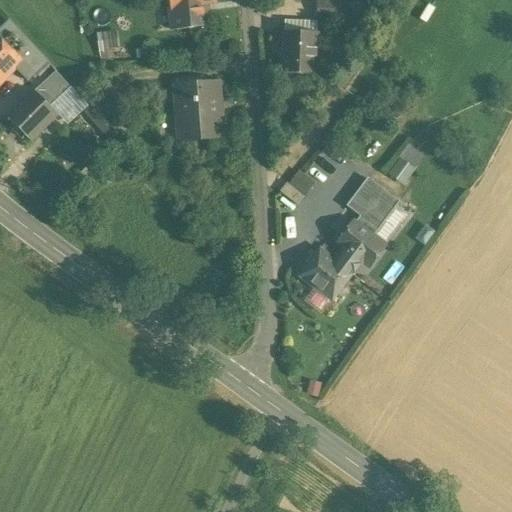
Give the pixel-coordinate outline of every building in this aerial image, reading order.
[(169,0),(173,31),(209,27),(206,5),(216,4),(215,0),(169,0)] [(348,1),(318,0),(317,20),(348,21),(348,1)] [(35,48),(9,20),(0,29),(0,43),(20,63),(35,48)] [(317,23),(285,21),(284,33),(284,34),(283,55),(281,55),(280,74),(316,76),(317,35),(316,35),(317,23)] [(0,43),(0,84),(20,63),(0,43)] [(56,72),(34,93),(8,120),(31,142),(57,115),(50,108),(71,89),(56,72)] [(218,83),(175,87),(180,142),(223,139),(218,83)] [(122,99),(109,85),(90,103),(103,117),(122,99)] [(410,144),(388,174),(403,185),(425,154),(410,144)] [(399,202),(370,180),(349,208),(360,217),(355,224),(373,237),(399,202)] [(305,197),(287,183),(280,192),(298,206),(305,197)] [(355,224),(354,223),(338,243),(345,248),(335,261),(352,275),(353,276),(363,263),(370,267),(385,247),(373,237),(355,224)] [(335,261),(320,250),(300,277),(332,301),(352,275),(335,261)]
